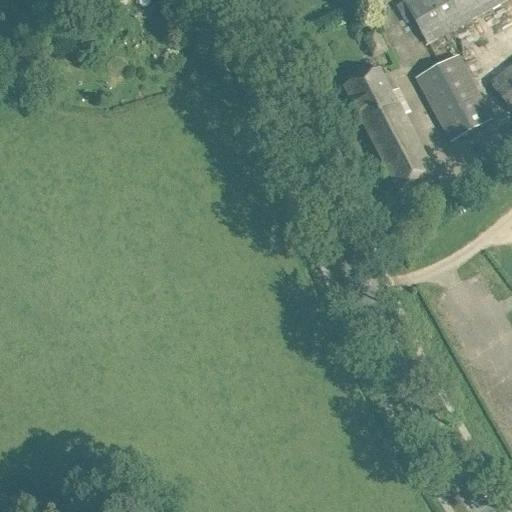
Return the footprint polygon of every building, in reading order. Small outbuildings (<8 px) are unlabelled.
[(158,0),(162,11),(186,3),(184,0),(158,0)] [(408,0),(404,2),(428,44),(505,0),(408,0)] [(440,127),(451,145),(494,120),(485,104),(459,56),(415,79),(440,127)] [(511,64),(489,82),(511,111),(511,64)] [(344,88),(399,193),(434,174),(380,70),(344,88)]
